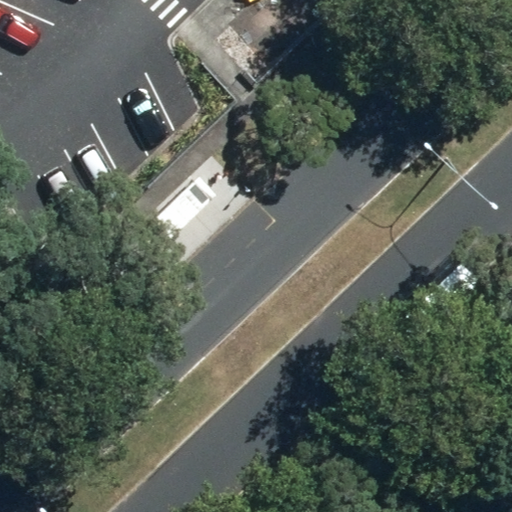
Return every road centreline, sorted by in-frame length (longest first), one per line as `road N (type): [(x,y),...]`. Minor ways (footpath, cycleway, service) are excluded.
road 1 (secondary): [(0,473),(511,4)]
road 2 (secondary): [(511,202),(178,511)]
